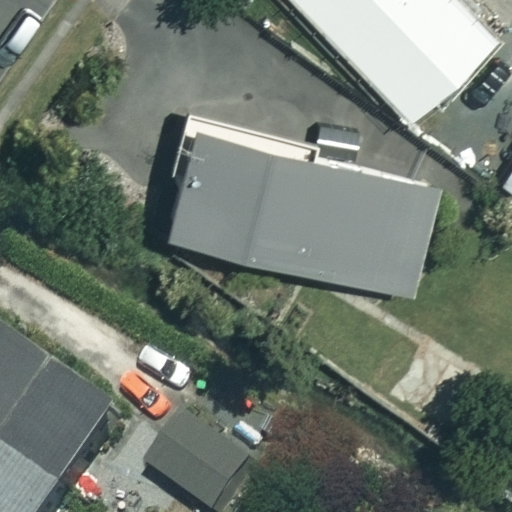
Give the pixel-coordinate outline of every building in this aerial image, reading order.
[(501,32),(469,0),(302,0),(416,115),(501,32)] [(437,181),(195,122),(169,228),(412,287),(437,181)] [(511,157),(498,178),(511,187),(511,157)] [(0,390),(0,425),(94,492),(145,421),(34,343),(0,390)] [(235,511),(267,466),(195,416),(159,468),(222,511),(235,511)] [(80,511),(94,492),(0,425),(0,511),(80,511)]
